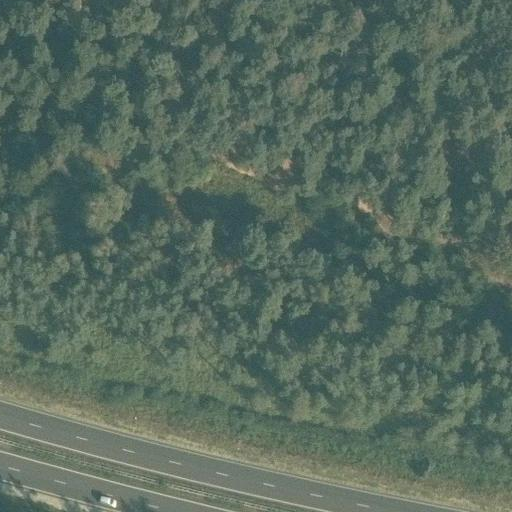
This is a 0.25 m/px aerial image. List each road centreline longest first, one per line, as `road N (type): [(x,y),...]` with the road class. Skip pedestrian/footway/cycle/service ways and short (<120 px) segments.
road 1 (trunk): [(394,511),(0,413)]
road 2 (trunk): [(0,469),(160,511)]
